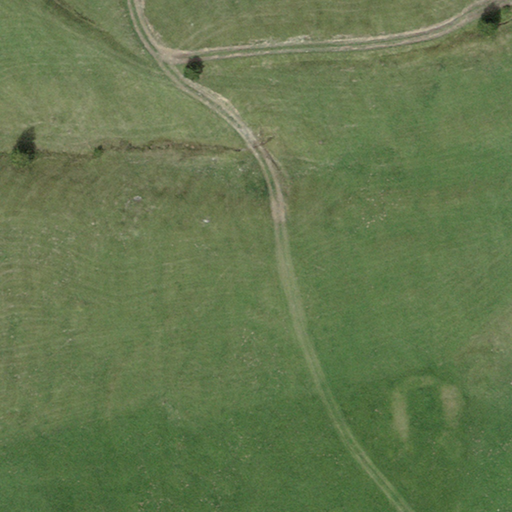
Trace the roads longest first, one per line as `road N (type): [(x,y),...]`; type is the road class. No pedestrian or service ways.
road 1 (track): [(126,511),(105,441),(113,367),(178,303),(255,272),(279,223),(264,158),(215,104),(170,72),(132,0)]
road 2 (track): [(154,51),(362,44),(441,30),(502,0)]
